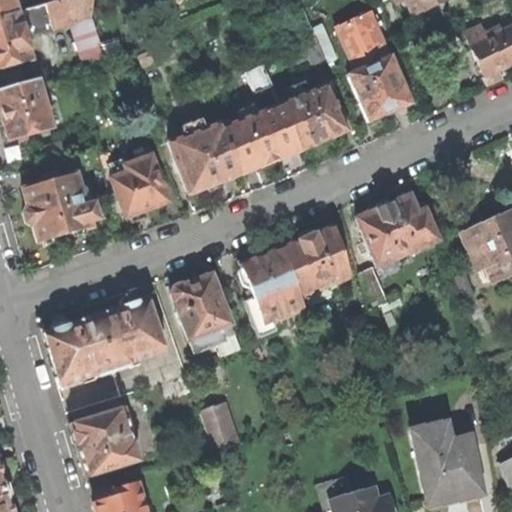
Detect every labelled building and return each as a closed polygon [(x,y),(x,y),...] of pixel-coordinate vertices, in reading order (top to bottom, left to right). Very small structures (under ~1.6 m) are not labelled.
[(91,17),(92,0),(60,0),(57,1),(17,12),(0,17),(0,69),(31,60),(25,36),(73,22),(91,17)] [(0,0),(0,17),(17,12),(13,0),(0,0)] [(349,75),(368,121),(388,113),(410,104),(364,0),(323,0),(355,72),(349,75)] [(407,0),(413,11),(437,0),(407,0)] [(93,17),(91,17),(73,22),(86,65),(106,60),(93,17)] [(488,88),(511,76),(507,67),(511,64),(511,29),(511,27),(497,33),(494,27),(484,31),(481,26),(465,33),(485,77),(484,78),(488,88)] [(327,63),(337,59),(324,29),(314,33),(316,38),(327,63)] [(313,69),(327,63),(316,38),(288,50),(295,66),(310,60),(313,69)] [(254,93),(271,86),(263,65),(246,73),(254,93)] [(51,127),(37,79),(0,90),(0,114),(7,140),(51,127)] [(294,99),(280,104),(299,151),(330,138),(346,131),(327,85),(307,93),(304,85),(291,90),(294,99)] [(169,144),(189,195),(214,186),(241,175),(222,128),(207,89),(194,94),(208,128),(169,144)] [(241,120),(222,128),(241,175),(268,164),(299,151),(280,104),(256,114),(252,105),(237,111),(241,120)] [(130,217),(133,224),(141,221),(148,219),(146,212),(169,203),(151,158),(126,167),(123,161),(109,166),(114,178),(110,180),(125,219),(130,217)] [(37,243),(91,228),(89,223),(98,221),(93,204),(84,206),(75,175),(22,189),(27,207),(25,208),(23,213),(24,217),(25,222),(30,226),(32,226),(37,243)] [(357,219),(377,268),(437,241),(423,208),(415,211),(409,197),(389,205),(388,204),(384,202),(381,203),(378,204),(376,208),(376,211),(357,219)] [(491,280),(511,271),(511,212),(462,234),(476,269),(484,265),(491,280)] [(311,236),(280,249),(304,311),(307,317),(329,309),(322,290),(349,279),(334,227),(311,236)] [(241,274),(239,275),(244,287),(246,287),(250,289),(254,300),(245,303),(258,338),(275,332),(272,323),(304,311),(280,249),(251,261),(241,265),(241,274)] [(369,312),(401,299),(398,292),(383,297),(371,268),(358,274),(369,312)] [(183,288),(180,287),(173,290),(170,295),(173,302),(175,303),(178,312),(177,313),(188,341),(189,342),(193,354),(219,345),(223,357),(239,351),(211,277),(193,284),(183,288)] [(111,369),(164,352),(145,300),(140,302),(139,301),(136,302),(132,298),(125,298),(120,302),(119,308),(117,308),(116,310),(94,317),(111,369)] [(58,387),(111,369),(94,317),(70,325),(69,324),(66,325),(63,321),(55,320),(51,324),(50,331),(48,331),(48,333),(43,334),(50,360),(58,387)] [(166,400),(190,392),(185,376),(161,385),(166,400)] [(215,448),(243,442),(235,403),(207,408),(215,448)] [(84,477),(137,462),(121,409),(69,424),(76,448),(84,477)] [(453,501),(482,495),(470,437),(449,442),(446,424),(412,431),(427,506),(453,501)] [(511,459),(499,465),(508,486),(511,484),(511,459)] [(0,511),(10,511),(7,498),(9,497),(11,494),(10,488),(8,482),(4,479),(2,480),(0,472),(0,511)] [(94,511),(143,511),(135,484),(104,493),(106,500),(92,503),(94,511)] [(390,511),(387,497),(376,500),(373,490),(331,502),(333,511),(390,511)] [(218,511),(222,511),(230,510),(228,503),(217,506),(218,511)]
